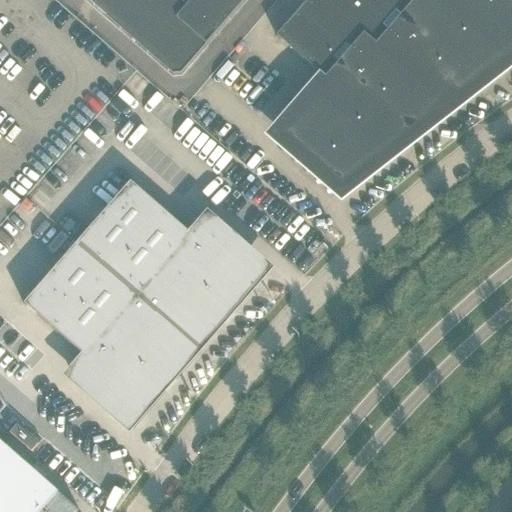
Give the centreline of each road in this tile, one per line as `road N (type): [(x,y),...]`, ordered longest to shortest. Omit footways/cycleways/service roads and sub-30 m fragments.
road 1 (unclassified): [(511,118),(396,212),(269,342),(142,511)]
road 2 (primary): [(511,268),(395,375),(282,511)]
road 3 (primary): [(320,511),(417,397),(511,309)]
